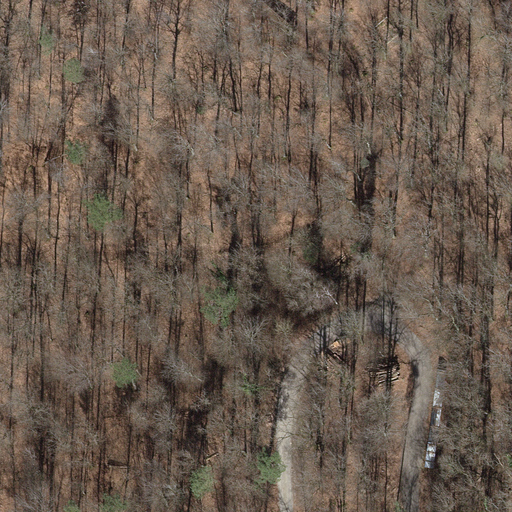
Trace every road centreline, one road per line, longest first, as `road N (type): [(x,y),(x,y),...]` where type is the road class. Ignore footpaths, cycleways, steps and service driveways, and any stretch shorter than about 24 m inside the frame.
road 1 (track): [(286,511),(288,418),(301,355),(342,321),(385,317)]
road 2 (track): [(385,317),(411,338),(427,369),(415,511)]
